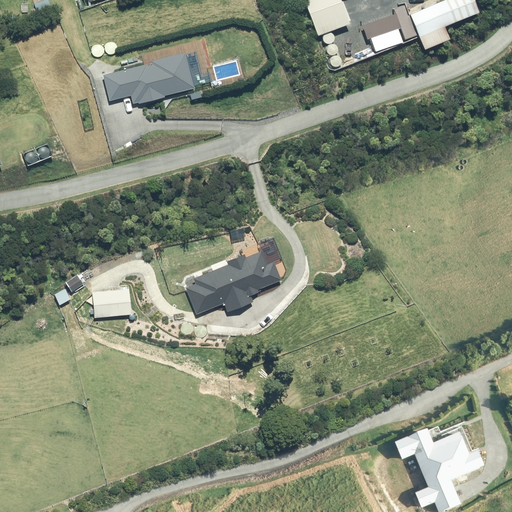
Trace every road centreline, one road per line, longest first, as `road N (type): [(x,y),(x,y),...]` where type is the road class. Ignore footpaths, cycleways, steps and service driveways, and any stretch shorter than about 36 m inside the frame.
road 1 (residential): [(0,201),(267,132),(479,52),(511,19)]
road 2 (residential): [(511,359),(262,460),(128,496),(106,511)]
